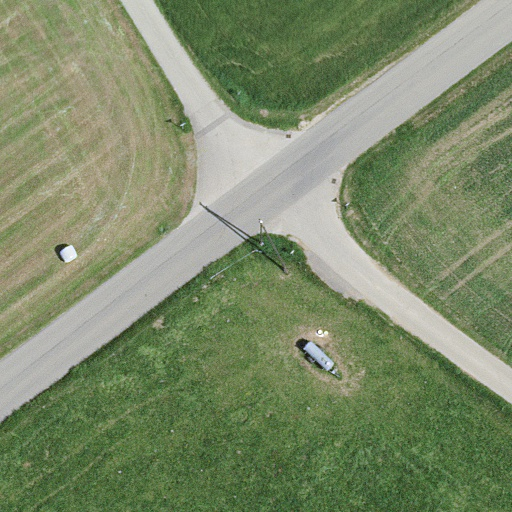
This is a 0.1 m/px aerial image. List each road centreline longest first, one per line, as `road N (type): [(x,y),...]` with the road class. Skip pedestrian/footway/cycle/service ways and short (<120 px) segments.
road 1 (tertiary): [(0,396),(282,190)]
road 2 (unclassified): [(511,390),(367,284),(282,190)]
road 3 (tertiary): [(282,190),(511,19)]
